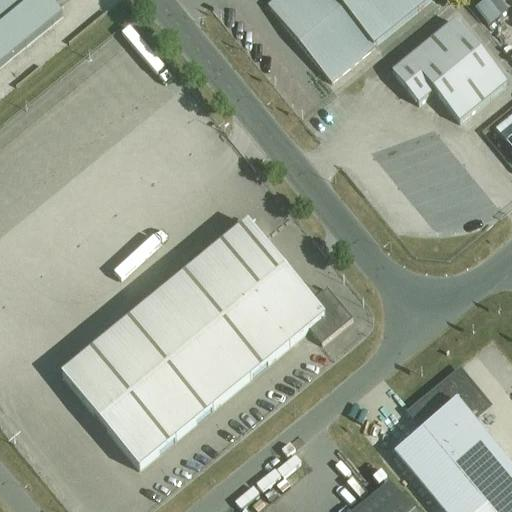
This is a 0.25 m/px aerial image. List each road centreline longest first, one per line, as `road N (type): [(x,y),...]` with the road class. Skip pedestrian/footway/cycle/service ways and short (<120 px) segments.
road 1 (unclassified): [(158,0),(433,335)]
road 2 (unclassified): [(208,511),(433,335)]
